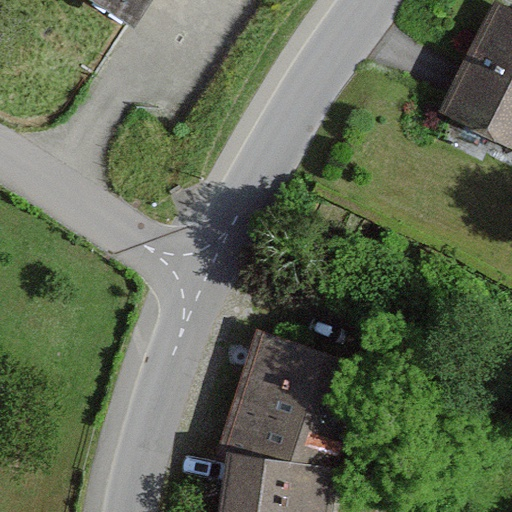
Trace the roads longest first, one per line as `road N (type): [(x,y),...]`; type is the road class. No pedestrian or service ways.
road 1 (residential): [(195,276),(291,114),(378,0)]
road 2 (residential): [(140,511),(145,412),(195,276)]
road 3 (residential): [(195,276),(0,148)]
